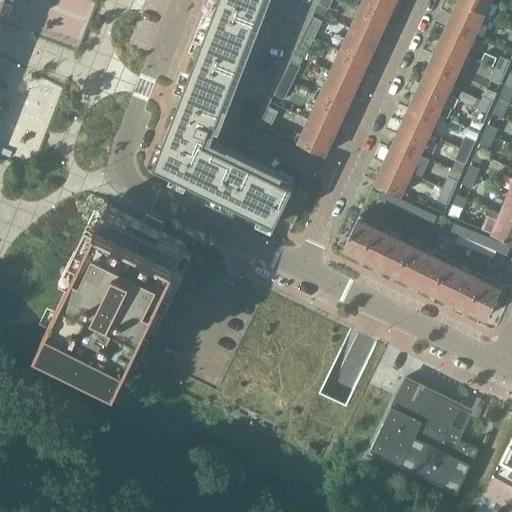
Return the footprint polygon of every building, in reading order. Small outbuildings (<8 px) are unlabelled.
[(155,162),(154,166),(172,174),(275,224),(279,216),(294,223),(309,193),(299,188),(294,186),(204,143),(222,95),(232,70),(236,72),(247,42),(263,0),(217,0),(213,14),(211,18),(203,40),(201,43),(198,52),(196,56),(191,69),(183,91),(182,93),(180,98),(173,117),(162,144),(155,162)] [(363,0),(362,4),(389,16),(396,0),(363,0)] [(458,0),(458,2),(485,14),(490,0),(458,0)] [(448,22),(475,34),(485,14),(458,2),(448,22)] [(362,4),(350,28),(364,35),(366,32),(379,38),(389,16),(362,4)] [(312,17),(304,33),(314,37),(321,22),(312,17)] [(475,34),(448,22),(439,42),(466,54),(475,34)] [(350,28),(340,50),(368,62),(379,38),(366,32),(364,35),(350,28)] [(314,37),(304,33),(296,49),(306,54),(314,37)] [(430,61),(457,74),(466,54),(439,42),(430,61)] [(331,71),(344,77),(343,80),(357,87),(368,62),(340,50),(331,71)] [(510,60),(501,56),(496,67),(506,72),(510,60)] [(430,61),(421,81),(448,94),(457,74),(430,61)] [(299,66),(290,62),(282,78),(291,83),(299,66)] [(506,72),(496,67),(491,79),(501,83),(506,72)] [(331,71),(319,96),(347,108),(357,87),(343,80),(344,77),(331,71)] [(511,95),(511,74),(510,73),(501,94),(511,98),(511,95)] [(291,83),(282,78),(274,94),(284,98),(291,83)] [(421,81),(412,101),(439,114),(448,94),(421,81)] [(511,98),(501,94),(497,103),(507,107),(511,98)] [(308,120),(322,126),(323,123),(337,130),(347,108),(319,96),(308,120)] [(493,101),(483,97),(478,108),(488,112),(493,101)] [(412,101),(403,121),(430,134),(439,114),(412,101)] [(268,107),(260,123),(269,128),(277,112),(268,107)] [(488,112),(478,108),(473,119),(483,124),(488,112)] [(322,126),(308,120),(298,142),(326,155),(337,130),(323,123),(322,126)] [(403,121),(394,141),(421,154),(430,134),(403,121)] [(498,128),(488,124),(484,133),(494,138),(498,128)] [(479,134),(469,130),(462,145),(472,149),(479,134)] [(494,138),(484,133),(479,143),(489,148),(494,138)] [(394,141),(384,161),(411,174),(421,154),(394,141)] [(472,149),(462,145),(456,160),(466,164),(472,149)] [(411,174),(384,161),(375,182),(402,194),(411,174)] [(480,168),(470,164),(466,174),(476,178),(480,168)] [(476,178),(466,174),(462,184),(472,188),(476,178)] [(458,181),(449,177),(444,188),(453,192),(458,181)] [(453,192),(444,188),(439,200),(448,204),(453,192)] [(378,200),(433,224),(437,214),(382,191),(378,200)] [(511,193),(510,192),(501,213),(511,217),(511,193)] [(458,194),(453,204),(463,208),(468,198),(458,194)] [(47,328),(40,341),(120,380),(126,367),(127,366),(320,460),(346,406),(319,393),(350,329),(184,248),(187,241),(108,202),(88,242),(47,328)] [(511,217),(501,213),(493,234),(511,241),(511,217)] [(344,247),(381,264),(396,232),(360,215),(344,247)] [(451,231),(505,254),(509,246),(454,223),(451,231)] [(381,264),(416,281),(432,249),(396,232),(381,264)] [(416,281),(452,299),(468,267),(432,249),(416,281)] [(468,267),(452,299),(488,316),(504,284),(468,267)] [(460,404),(405,377),(370,449),(399,463),(401,464),(458,492),(471,465),(478,451),(479,449),(461,441),(459,440),(457,439),(461,431),(450,426),(462,402),(463,401),(462,400),(461,402),(460,404)] [(511,436),(499,463),(500,463),(511,469),(511,436)] [(394,467),(372,456),(368,465),(390,475),(394,467)]
